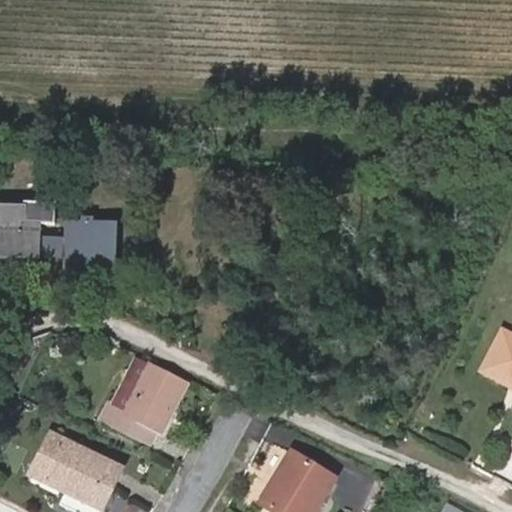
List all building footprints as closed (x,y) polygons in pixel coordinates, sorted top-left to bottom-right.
[(0,208),(0,256),(64,259),(63,278),(95,280),(97,226),(65,225),(64,243),(34,242),(35,227),(52,228),(53,203),(20,202),(20,210),(0,208)] [(112,227),(97,226),(95,280),(110,280),(112,227)] [(511,385),(511,337),(502,333),(483,370),(511,385)] [(136,361),(128,378),(138,383),(147,366),(136,361)] [(149,362),(147,366),(138,383),(128,378),(114,403),(110,401),(101,419),(151,445),(157,432),(162,434),(188,383),(149,362)] [(119,468),(49,432),(29,473),(100,508),(119,468)] [(314,511),(335,479),(291,453),(261,502),(276,511),(314,511)]
